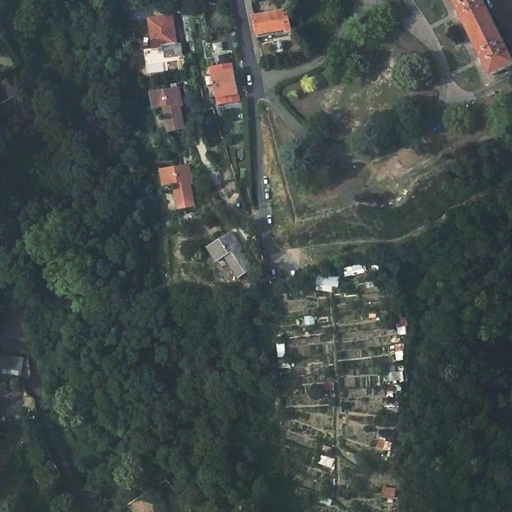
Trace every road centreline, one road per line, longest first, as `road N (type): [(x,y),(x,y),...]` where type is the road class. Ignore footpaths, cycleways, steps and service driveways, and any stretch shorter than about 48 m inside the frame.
road 1 (track): [(23,319),(40,314),(158,477),(169,479),(194,511)]
road 2 (residential): [(87,511),(47,430),(32,330),(23,319),(0,324)]
road 3 (residential): [(251,75),(305,132),(341,152),(380,152),(439,116)]
road 4 (residential): [(429,42),(368,2),(321,58),(282,74),(251,75)]
road 5 (residential): [(251,75),(262,218),(281,269)]
